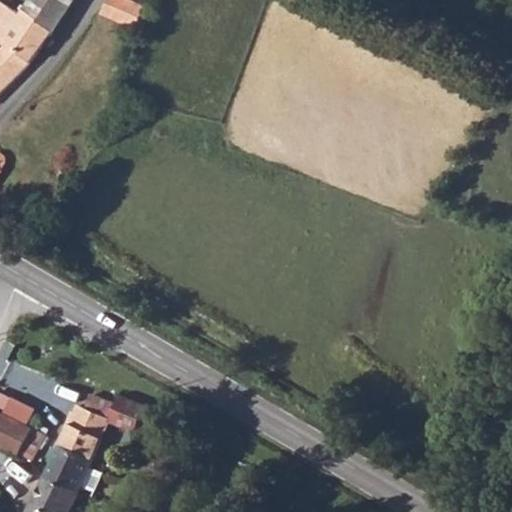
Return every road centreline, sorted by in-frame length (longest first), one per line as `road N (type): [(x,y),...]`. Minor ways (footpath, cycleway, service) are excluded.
road 1 (secondary): [(420,511),(22,274)]
road 2 (unclassified): [(0,131),(101,0)]
